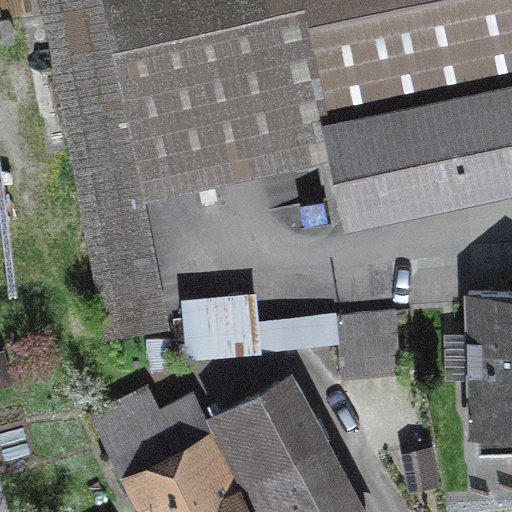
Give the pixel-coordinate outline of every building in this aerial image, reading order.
[(511,175),(511,0),(43,0),(104,321),(153,311),(131,196),(337,153),(349,211),(511,175)] [(470,331),(444,331),(445,377),(471,377),(472,414),(478,414),(479,450),(511,449),(511,289),(468,291),(470,331)] [(394,311),(336,316),(342,374),(399,368),(394,311)] [(251,322),(254,346),(281,344),(281,340),(335,335),(333,315),(251,322)] [(277,380),(213,414),(256,495),(250,498),(257,511),(364,511),(297,385),(277,380)] [(147,388),(93,415),(123,476),(135,470),(156,511),(253,511),(194,395),(159,412),(147,388)] [(464,446),(435,451),(445,501),(473,496),(464,446)]
